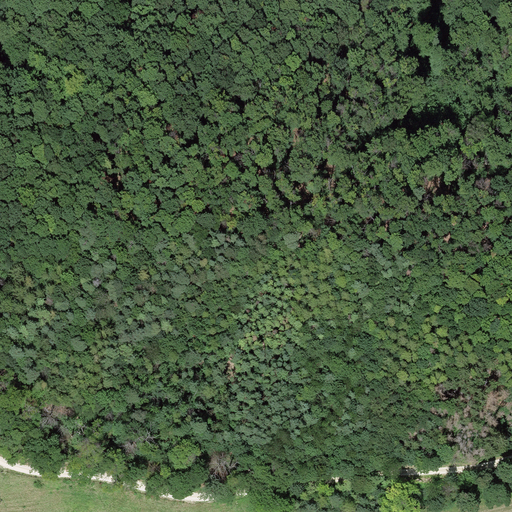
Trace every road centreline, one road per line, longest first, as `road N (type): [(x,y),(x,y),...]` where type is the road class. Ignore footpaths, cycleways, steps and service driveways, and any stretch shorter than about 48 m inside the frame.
road 1 (track): [(511,462),(198,487),(53,467),(0,450)]
road 2 (track): [(0,366),(27,389),(75,409),(187,439),(460,471)]
road 3 (track): [(0,61),(144,0)]
